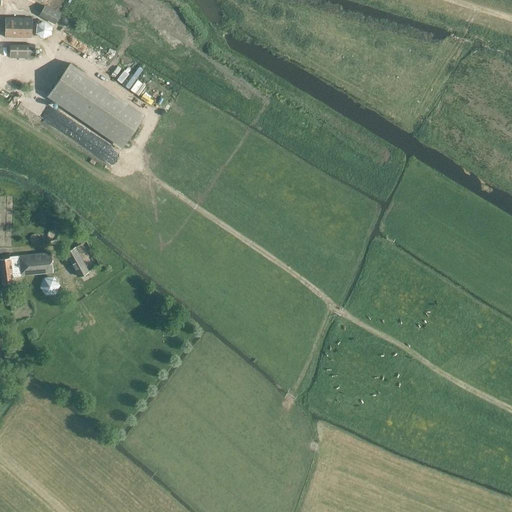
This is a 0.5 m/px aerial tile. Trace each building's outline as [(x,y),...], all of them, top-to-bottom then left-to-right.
[(60,13),(44,4),(38,16),(54,24),(60,13)] [(4,36),(31,37),(31,18),(5,17),(4,36)] [(35,41),(51,41),(51,27),(36,26),(35,41)] [(12,57),(34,57),(34,44),(12,44),(12,57)] [(22,62),(23,80),(44,79),(44,61),(22,62)] [(69,65),(48,95),(123,146),(140,122),(78,80),(82,74),(69,65)] [(34,235),(30,240),(35,244),(39,239),(34,235)] [(74,247),(65,252),(78,276),(88,271),(74,247)] [(52,272),(50,252),(10,256),(10,258),(0,259),(0,275),(1,282),(13,281),(13,279),(15,278),(15,276),(52,272)] [(44,299),(60,293),(53,277),(38,284),(44,299)]
